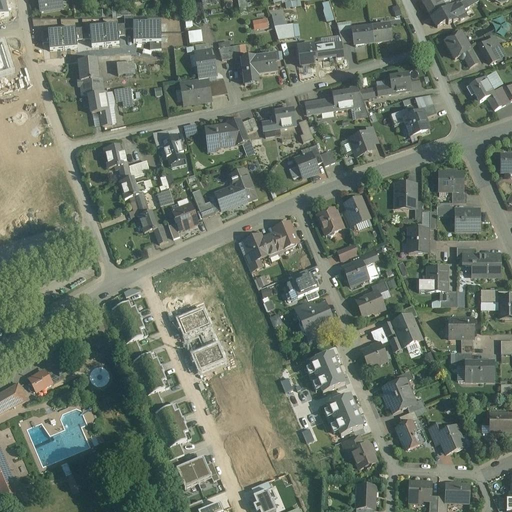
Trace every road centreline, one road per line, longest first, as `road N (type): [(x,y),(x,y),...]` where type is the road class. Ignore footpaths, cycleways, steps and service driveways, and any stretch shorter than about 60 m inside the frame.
road 1 (residential): [(63,150),(234,110),(426,50)]
road 2 (residential): [(295,202),(346,321),(347,355),(395,470)]
road 3 (residential): [(142,272),(244,511)]
road 4 (residential): [(295,202),(467,140)]
road 5 (residential): [(142,272),(295,202)]
road 6 (residential): [(63,150),(117,285)]
road 7 (residential): [(0,351),(117,285)]
road 8 (residential): [(24,25),(63,150)]
